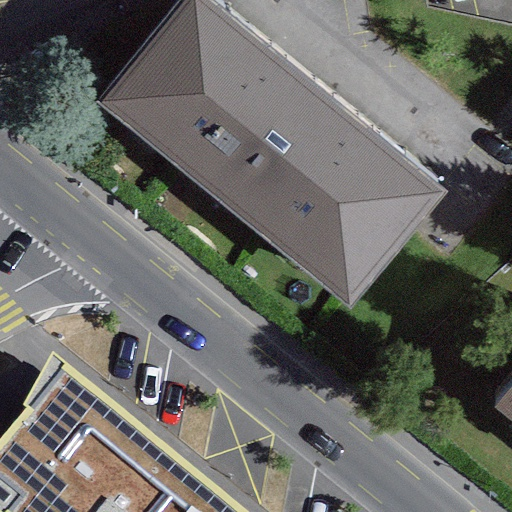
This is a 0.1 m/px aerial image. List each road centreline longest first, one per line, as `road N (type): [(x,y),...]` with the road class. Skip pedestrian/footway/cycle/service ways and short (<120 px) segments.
road 1 (tertiary): [(95,248),(423,511)]
road 2 (tertiary): [(0,167),(95,248)]
